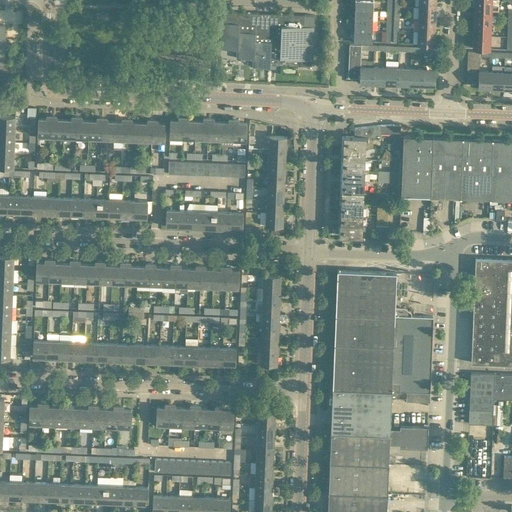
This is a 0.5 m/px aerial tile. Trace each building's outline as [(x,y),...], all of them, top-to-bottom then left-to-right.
[(355,4),(355,9),(373,10),(373,0),(351,0),(351,4),(355,4)] [(471,0),(471,10),(474,10),(490,11),(498,11),(498,0),(471,0)] [(419,6),(419,18),(435,19),(435,6),(419,6)] [(351,14),(350,19),(372,20),(373,10),(355,9),(354,15),(351,14)] [(474,10),(474,22),(490,23),(490,11),(474,10)] [(120,20),(128,20),(128,11),(120,11),(120,20)] [(221,22),(220,48),(236,49),(236,57),(252,58),(252,66),(270,67),(270,64),(276,64),(296,65),(311,66),(311,59),(312,59),(314,26),(314,21),(314,14),(305,14),(304,14),(271,13),(271,16),(264,16),(264,15),(259,13),(259,12),(234,11),(223,11),(223,22),(221,22)] [(419,18),(418,31),(434,31),(435,19),(419,18)] [(354,24),(354,30),(372,30),(372,20),(350,19),(350,24),(354,24)] [(474,22),(473,35),(489,35),(490,23),(474,22)] [(372,30),(354,30),(354,35),(350,35),(349,40),(372,41),(372,30)] [(434,31),(418,31),(418,43),(434,44),(434,31)] [(489,35),(473,35),(473,47),(489,48),(489,35)] [(348,77),(360,77),(361,66),(361,44),(349,43),(348,77)] [(360,77),(360,81),(372,82),(373,66),(373,60),(361,60),(361,66),(360,77)] [(372,82),(385,83),(386,67),(373,66),(372,82)] [(385,83),(397,83),(398,67),(386,67),(385,83)] [(397,83),(410,84),(410,68),(398,67),(397,83)] [(410,84),(422,84),(423,68),(410,68),(410,84)] [(423,68),(422,84),(435,85),(435,69),(423,68)] [(478,86),(491,87),(491,71),(479,70),(478,76),(478,82),(478,86)] [(491,87),(503,87),(504,71),(491,71),(491,87)] [(0,128),(15,129),(15,116),(0,115),(0,128)] [(38,128),(38,136),(46,136),(46,134),(51,134),(51,116),(51,115),(46,115),(46,116),(46,118),(38,118),(38,128)] [(51,116),(51,134),(55,134),(55,136),(63,137),(64,119),(56,118),(56,116),(56,115),(51,115),(51,116)] [(64,119),(63,137),(71,137),(72,135),(76,135),(77,116),(71,116),(71,119),(64,119)] [(77,116),(76,135),(80,135),(80,137),(88,138),(88,136),(89,120),(82,119),(82,116),(81,116),(77,116)] [(169,129),(169,137),(178,137),(178,135),(182,135),(183,116),(178,116),(177,119),(170,119),(169,129)] [(183,116),(182,135),(186,135),(186,137),(195,138),(195,120),(188,120),(188,117),(184,116),(183,116)] [(88,136),(88,138),(97,138),(97,136),(101,136),(102,117),(96,117),(96,120),(89,120),(88,136)] [(102,117),(101,136),(105,136),(105,138),(113,139),(114,121),(107,120),(107,117),(102,117)] [(195,120),(195,138),(203,138),(203,136),(207,136),(208,117),(203,117),(203,120),(195,120)] [(208,117),(207,136),(212,136),(212,139),(220,139),(221,121),(213,121),(213,118),(208,117)] [(114,121),(113,139),(121,139),(121,137),(126,137),(127,118),(121,118),(121,121),(114,121)] [(127,118),(126,137),(130,137),(130,139),(139,140),(139,122),(132,121),(132,118),(127,118)] [(221,121),(220,139),(229,139),(229,137),(233,137),(233,118),(228,118),(228,121),(221,121)] [(233,118),(233,137),(237,138),(237,140),(245,140),(246,132),(246,122),(239,121),(239,119),(233,118)] [(139,122),(139,140),(147,140),(147,138),(151,138),(152,119),(147,119),(147,122),(139,122)] [(152,119),(151,138),(156,138),(156,141),(164,141),(164,133),(165,123),(157,122),(157,119),(152,119)] [(341,135),(341,146),(365,147),(365,136),(380,137),(380,136),(380,132),(393,133),(393,142),(388,142),(388,148),(390,148),(392,148),(400,148),(401,124),(383,123),(354,128),(354,135),(345,135),(341,135)] [(0,140),(14,141),(15,129),(0,128),(0,140)] [(433,135),(432,135),(432,136),(403,134),(400,194),(430,195),(433,135)] [(269,135),(269,148),(285,149),(286,136),(269,135)] [(462,136),(462,137),(433,136),(433,135),(430,195),(460,197),(462,136)] [(511,138),(503,138),(493,138),(493,137),(492,137),(492,138),(463,137),(463,136),(462,136),(460,197),(511,198),(511,138)] [(0,153),(14,154),(14,141),(0,140),(0,153)] [(341,146),(341,157),(364,158),(365,147),(341,146)] [(269,148),(268,161),(285,161),(285,149),(269,148)] [(392,148),(392,159),(399,156),(400,148),(392,148)] [(14,154),(0,153),(0,166),(13,167),(14,154)] [(341,157),(340,168),(364,169),(364,158),(341,157)] [(268,161),(268,173),(284,174),(285,161),(268,161)] [(340,168),(340,179),(364,180),(364,169),(340,168)] [(378,180),(389,180),(389,170),(378,170),(378,180)] [(268,173),(267,186),(284,187),(284,174),(268,173)] [(340,179),(339,190),(341,190),(363,191),(364,180),(340,179)] [(267,186),(267,199),(284,199),(284,187),(267,186)] [(341,190),(341,201),(363,202),(363,191),(341,190)] [(378,192),(377,203),(388,203),(389,192),(378,192)] [(0,211),(8,211),(8,194),(0,194),(0,211)] [(8,211),(20,212),(21,195),(8,194),(8,211)] [(20,212),(33,212),(33,195),(21,195),(20,212)] [(33,212),(45,213),(46,196),(33,195),(33,212)] [(45,213),(58,213),(59,196),(46,196),(45,213)] [(58,213),(71,214),(71,197),(59,196),(58,213)] [(71,214),(83,214),(84,197),(71,197),(71,214)] [(83,214),(96,215),(96,198),(84,197),(83,214)] [(96,215),(108,215),(109,198),(96,198),(96,215)] [(108,215),(121,216),(122,199),(109,198),(108,215)] [(121,216),(133,216),(134,200),(122,199),(121,216)] [(267,199),(266,211),(283,212),(284,199),(267,199)] [(134,200),(133,216),(146,217),(147,200),(134,200)] [(339,201),(339,212),(362,213),(363,202),(339,201)] [(377,203),(377,214),(388,214),(388,203),(377,203)] [(166,226),(179,226),(180,210),(167,209),(166,226)] [(179,226),(192,227),(192,210),(180,210),(179,226)] [(192,227),(204,227),(205,211),(192,210),(192,227)] [(496,218),(504,219),(504,210),(496,210),(496,218)] [(204,227),(217,228),(217,211),(205,211),(204,227)] [(217,228),(229,228),(230,212),(217,211),(217,228)] [(266,211),(266,224),(283,225),(283,212),(266,211)] [(230,212),(229,228),(242,229),(243,212),(230,212)] [(339,212),(338,223),(362,224),(362,213),(339,212)] [(388,214),(377,214),(376,224),(387,224),(388,214)] [(362,224),(338,223),(338,234),(362,235),(362,224)] [(387,225),(376,225),(376,240),(387,240),(387,225)] [(0,268),(13,269),(14,256),(0,255),(0,268)] [(471,362),(511,363),(511,258),(506,258),(506,260),(502,260),(502,258),(475,257),(474,278),(476,279),(476,282),(474,282),(471,362)] [(36,271),(36,279),(45,280),(45,278),(49,278),(50,259),(44,259),(44,262),(37,261),(36,271)] [(50,259),(49,278),(53,278),(53,280),(62,280),(62,278),(62,262),(55,262),(55,259),(50,259)] [(62,278),(62,280),(70,281),(70,279),(74,279),(75,260),(70,260),(69,263),(62,262),(62,278)] [(75,260),(74,279),(79,279),(78,281),(87,281),(87,263),(80,263),(80,260),(75,260)] [(87,263),(87,281),(95,282),(95,280),(99,280),(100,261),(95,261),(95,264),(87,263)] [(100,261),(99,280),(104,280),(104,282),(112,282),(113,264),(105,264),(105,261),(100,261)] [(113,264),(112,282),(120,283),(120,281),(125,281),(125,262),(120,262),(120,265),(113,264)] [(125,262),(125,281),(129,281),(129,283),(137,283),(138,265),(131,265),(131,262),(125,262)] [(137,283),(150,284),(151,263),(145,263),(145,266),(138,265),(137,283)] [(150,284),(162,285),(163,266),(156,266),(156,263),(151,263),(150,284)] [(162,285),(175,285),(176,264),(170,264),(170,267),(163,266),(162,285)] [(176,264),(175,285),(179,285),(179,291),(187,291),(188,286),(188,268),(181,267),(181,264),(176,264)] [(188,268),(188,286),(196,286),(196,284),(200,284),(201,265),(196,265),(196,268),(188,268)] [(201,265),(200,284),(205,284),(205,286),(213,287),(214,269),(206,268),(206,265),(201,265)] [(214,269),(213,287),(221,287),(221,285),(226,285),(226,266),(221,266),(221,269),(214,269)] [(226,266),(226,285),(230,285),(230,287),(238,288),(239,280),(239,270),(231,269),(231,266),(226,266)] [(0,280),(13,281),(13,269),(0,268),(0,280)] [(332,379),(332,388),(392,390),(392,399),(406,400),(406,402),(429,403),(430,395),(431,371),(431,360),(433,316),(412,315),(409,315),(409,313),(404,308),(395,308),(395,306),(397,272),(336,269),(336,281),(336,284),(332,376),(332,379)] [(264,274),(263,287),(280,288),(281,275),(264,274)] [(0,293),(10,294),(10,290),(12,290),(13,281),(0,280),(0,293)] [(263,287),(263,300),(280,300),(280,288),(263,287)] [(0,305),(12,306),(12,294),(0,293),(0,305)] [(263,300),(262,312),(279,313),(280,300),(263,300)] [(0,318),(11,319),(12,306),(0,305),(0,318)] [(262,312),(262,325),(279,325),(279,313),(262,312)] [(0,318),(0,331),(11,332),(16,332),(17,319),(11,319),(0,318)] [(262,325),(261,337),(278,338),(279,325),(262,325)] [(0,343),(8,344),(8,340),(10,340),(11,332),(0,331),(0,343)] [(261,337),(261,350),(278,351),(278,338),(261,337)] [(33,356),(46,357),(46,340),(34,339),(33,356)] [(46,357),(58,357),(59,340),(46,340),(46,357)] [(58,357),(71,358),(72,341),(59,340),(58,357)] [(71,358),(84,358),(84,341),(72,341),(71,358)] [(84,358),(96,359),(97,342),(84,341),(84,358)] [(96,359),(109,359),(109,342),(97,342),(96,359)] [(109,359),(121,360),(122,343),(109,342),(109,359)] [(10,344),(0,343),(0,364),(12,365),(12,356),(10,356),(10,344)] [(121,360),(134,360),(135,344),(122,343),(121,360)] [(134,360),(147,361),(147,344),(135,344),(134,360)] [(147,361),(159,361),(160,345),(147,344),(147,361)] [(159,361),(172,362),(173,345),(160,345),(159,361)] [(172,362),(184,362),(185,346),(173,345),(172,362)] [(184,362),(197,363),(198,346),(185,346),(184,362)] [(197,363),(210,363),(210,347),(198,346),(197,363)] [(210,363),(222,364),(223,347),(210,347),(210,363)] [(223,347),(222,364),(235,364),(236,348),(223,347)] [(278,351),(261,350),(260,363),(277,364),(278,351)] [(493,398),(494,373),(471,372),(468,423),(492,424),(493,398)] [(511,373),(494,373),(493,398),(511,398),(511,373)] [(329,431),(329,432),(330,432),(330,431),(390,434),(390,438),(390,441),(399,441),(399,444),(426,445),(427,431),(423,431),(423,424),(400,423),(400,426),(391,426),(391,420),(391,411),(392,399),(392,390),(332,388),(331,410),(330,431),(329,431)] [(29,415),(29,423),(38,423),(38,421),(42,421),(43,403),(38,402),(38,405),(30,405),(29,415)] [(43,403),(42,421),(46,421),(46,423),(55,424),(55,422),(55,406),(48,406),(48,403),(43,403)] [(157,406),(156,424),(164,424),(165,422),(169,422),(170,404),(165,403),(165,406),(157,406)] [(55,422),(55,424),(63,424),(63,422),(67,422),(68,404),(63,404),(63,406),(55,406),(55,422)] [(68,404),(67,422),(71,422),(71,424),(80,425),(80,423),(80,407),(73,407),(73,404),(68,404)] [(170,404),(169,422),(173,423),(173,425),(182,425),(182,423),(182,407),(175,407),(175,404),(170,404)] [(80,423),(80,425),(88,425),(88,423),(92,423),(93,405),(88,405),(88,407),(80,407),(80,423)] [(93,405),(92,423),(97,423),(96,426),(105,426),(105,424),(106,408),(99,408),(99,405),(93,405)] [(182,423),(182,425),(190,425),(190,423),(194,423),(195,405),(190,405),(190,407),(182,407),(182,423)] [(195,405),(194,423),(198,424),(198,426),(207,426),(208,408),(200,408),(201,405),(195,405)] [(208,408),(207,426),(215,426),(215,424),(220,424),(220,406),(215,405),(215,408),(208,408)] [(105,424),(105,426),(113,426),(113,424),(118,424),(118,406),(113,406),(113,408),(106,408),(105,424)] [(118,406),(118,424),(122,424),(122,427),(130,427),(131,409),(124,409),(124,406),(118,406)] [(220,406),(220,424),(224,425),(224,427),(232,427),(233,419),(233,409),(225,409),(225,406),(220,406)] [(258,411),(258,423),(274,424),(275,411),(258,411)] [(258,423),(257,436),(274,437),(274,424),(258,423)] [(328,461),(329,461),(389,463),(389,460),(395,460),(396,453),(389,453),(390,441),(390,438),(390,434),(330,431),(330,432),(329,460),(328,460),(328,461)] [(257,436),(257,448),(273,449),(274,437),(257,436)] [(116,445),(116,454),(126,454),(135,454),(135,449),(127,448),(127,446),(116,445)] [(234,460),(234,461),(240,461),(245,461),(245,448),(235,448),(234,453),(234,460)] [(257,448),(256,461),(273,462),(273,449),(257,448)] [(503,460),(502,477),(511,478),(511,477),(511,455),(509,455),(503,455),(503,460)] [(256,461),(256,474),(272,474),(273,462),(256,461)] [(327,491),(328,491),(388,493),(388,494),(389,493),(388,493),(389,464),(390,464),(390,463),(389,463),(329,461),(328,490),(327,490),(327,491)] [(256,474),(255,486),(272,487),(272,474),(256,474)] [(197,476),(197,483),(205,484),(205,482),(205,476),(197,475),(197,476)] [(0,497),(9,498),(9,481),(0,480),(0,497)] [(9,498),(21,498),(22,481),(9,481),(9,498)] [(21,498),(34,498),(34,482),(22,481),(21,498)] [(34,498),(46,499),(47,482),(34,482),(34,498)] [(46,499),(59,499),(60,483),(47,482),(46,499)] [(59,499),(72,500),(72,483),(60,483),(59,499)] [(72,500),(84,500),(85,484),(72,483),(72,500)] [(84,500),(97,501),(97,484),(85,484),(84,500)] [(97,501),(109,501),(110,485),(97,484),(97,501)] [(109,501),(122,502),(123,485),(110,485),(109,501)] [(122,502),(135,502),(135,486),(123,485),(122,502)] [(135,486),(135,502),(147,503),(148,486),(135,486)] [(249,486),(249,499),(255,499),(271,499),(272,487),(255,486),(255,487),(249,486)] [(387,511),(388,494),(388,493),(328,491),(326,511),(387,511)] [(152,511),(165,511),(166,495),(153,494),(152,511)] [(165,511),(178,511),(179,495),(166,495),(165,511)] [(178,511),(180,511),(190,511),(191,496),(179,495),(178,511)] [(190,511),(203,511),(204,496),(191,496),(190,511)] [(203,511),(216,511),(217,497),(204,496),(203,511)] [(217,497),(216,511),(228,511),(230,497),(217,497)] [(270,511),(271,499),(255,499),(254,511),(262,511),(270,511)]
